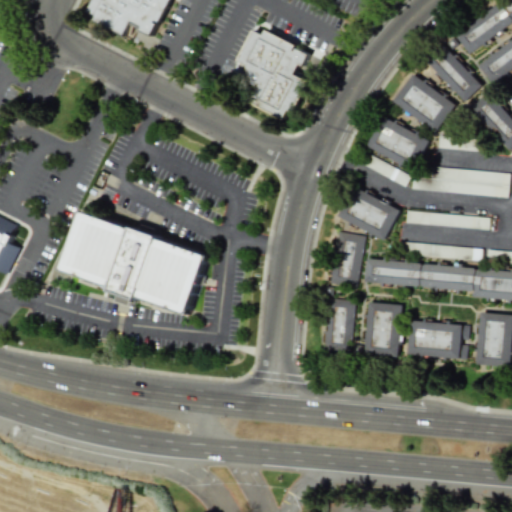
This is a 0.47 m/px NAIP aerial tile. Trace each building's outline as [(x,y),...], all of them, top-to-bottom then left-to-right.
[(94,0),(89,11),(98,16),(95,21),(126,36),(134,22),(143,27),(141,31),(153,37),(159,24),(156,22),(157,21),(161,23),(173,0),(94,0)] [(459,36),(507,0),(511,0),(511,28),(474,57),(459,36)] [(259,35),(267,40),(272,36),(328,66),(297,124),(230,88),(259,35)] [(487,66),(511,48),(511,73),(499,83),(487,66)] [(430,66),(466,103),(480,89),(445,52),(430,66)] [(395,105),(414,79),(455,109),(436,135),(395,105)] [(477,109),(511,152),(511,121),(492,97),(477,109)] [(389,125),(429,148),(416,171),(376,148),(389,125)] [(437,149),(475,150),(475,139),(437,138),(437,149)] [(363,166),(404,186),(409,175),(368,156),(363,166)] [(507,196),(508,172),(428,167),(428,175),(413,174),(412,190),(507,196)] [(357,194),(398,217),(384,242),(344,219),(357,194)] [(488,218),(405,210),(404,222),(487,230),(488,218)] [(83,211),(64,269),(113,287),(112,291),(138,300),(140,296),(189,314),(210,255),(160,238),(161,235),(134,226),(133,228),(83,211)] [(0,216),(0,271),(6,275),(20,248),(11,243),(14,236),(12,235),(17,225),(0,216)] [(341,233),(366,235),(360,290),(335,287),(341,233)] [(480,259),(480,247),(403,243),(403,255),(480,259)] [(374,267),(426,271),(424,292),(373,288),(374,267)] [(478,276),(426,271),(424,292),(475,297),(478,276)] [(478,276),(511,278),(511,299),(475,297),(478,276)] [(331,310),(351,310),(350,351),(330,351),(331,310)] [(374,311),(370,356),(396,358),(400,313),(374,311)] [(483,316),(511,318),(511,373),(478,371),(483,316)] [(418,326),(415,355),(460,360),(463,330),(418,326)]
